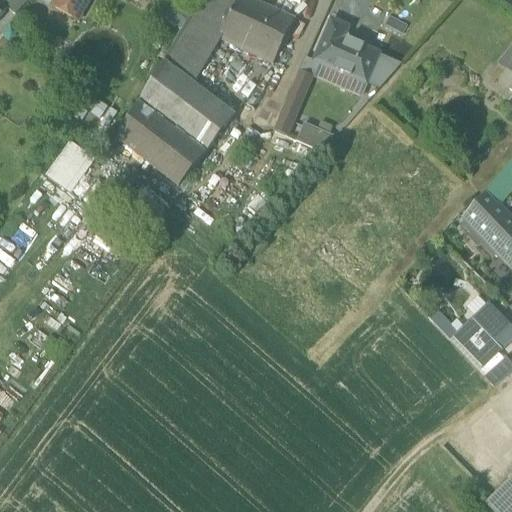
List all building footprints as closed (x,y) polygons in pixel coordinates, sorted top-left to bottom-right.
[(0,0),(0,7),(5,13),(17,0),(0,0)] [(57,0),(54,7),(76,20),(87,0),(57,0)] [(200,0),(166,57),(186,71),(192,60),(221,12),(229,17),(236,0),(200,0)] [(218,40),(274,65),(294,21),(247,0),(236,0),(229,17),(218,40)] [(218,40),(229,17),(221,12),(192,60),(186,71),(174,90),(183,97),(218,40)] [(317,64),(319,65),(365,85),(378,55),(342,40),(347,29),(331,22),(314,63),(317,64)] [(511,45),(489,75),(497,81),(511,62),(511,45)] [(225,129),(183,97),(174,90),(186,71),(166,57),(138,104),(205,156),(225,129)] [(301,75),(310,79),(317,64),(314,63),(307,60),(301,75)] [(511,92),(511,62),(497,81),(511,92)] [(360,97),(365,85),(319,65),(314,77),(360,97)] [(282,119),(291,123),(310,79),(301,75),(282,119)] [(179,189),(205,156),(138,104),(116,140),(179,189)] [(275,135),(284,138),(291,123),(282,119),(275,135)] [(321,123),(317,130),(329,135),(332,127),(321,123)] [(296,143),(323,155),(337,139),(329,135),(317,130),(303,124),(296,143)] [(73,196),(97,163),(68,143),(44,175),(73,196)] [(511,161),(484,194),(497,207),(511,188),(511,161)] [(463,218),(467,222),(498,254),(511,269),(511,223),(497,207),(484,194),(463,218)] [(493,259),(498,254),(467,222),(462,226),(470,235),(467,237),(477,247),(480,245),(493,259)] [(481,371),(511,342),(511,330),(488,305),(457,334),(452,339),(481,371)] [(449,342),(452,339),(457,334),(439,315),(431,323),(449,342)] [(481,371),(452,339),(449,342),(479,373),(481,371)] [(511,370),(502,360),(483,377),(494,389),(511,373),(511,370)] [(492,511),(511,511),(511,478),(485,504),(492,511)]
